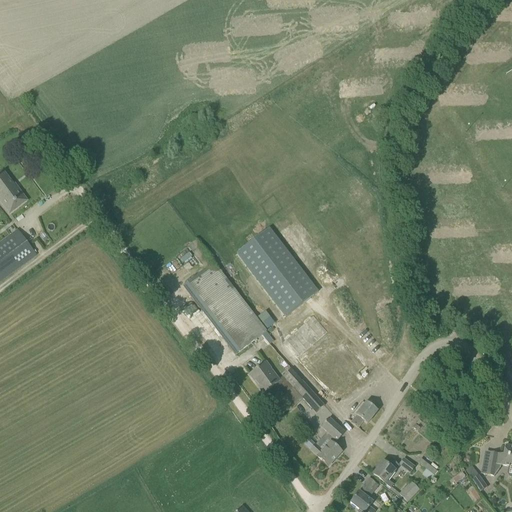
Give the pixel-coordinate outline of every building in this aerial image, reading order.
[(0,175),(0,204),(8,216),(27,202),(14,184),(13,185),(3,173),(0,175)] [(236,254),(285,318),(318,292),(269,229),(236,254)] [(0,242),(0,282),(36,256),(16,231),(0,242)] [(187,248),(205,270),(182,288),(234,357),(266,332),(195,242),(187,248)] [(356,285),(324,306),(351,346),(376,329),(356,299),(363,295),(356,285)] [(290,350),(323,391),(355,365),(345,353),(342,355),(334,344),(330,347),(316,329),(290,350)] [(286,396),(293,390),(301,382),(291,370),(279,380),(270,370),(271,369),(266,363),(249,375),(263,393),(275,384),(286,396)] [(301,382),(293,390),(315,415),(323,407),(301,382)] [(351,423),(357,429),(363,422),(366,424),(377,412),(366,403),(356,416),(357,417),(351,423)] [(326,434),(315,446),(310,451),(317,457),(316,457),(327,468),(341,453),(332,445),(335,442),(336,443),(344,433),(328,418),(320,428),(326,434)] [(489,462),(487,476),(494,477),(500,468),(501,466),(508,467),(509,465),(511,465),(511,447),(506,446),(504,455),(491,452),(489,462)] [(398,466),(409,475),(414,468),(403,459),(398,466)] [(421,459),(414,468),(431,480),(437,471),(421,459)] [(372,475),(380,481),(392,490),(394,487),(387,482),(398,467),(392,462),(388,467),(382,463),(372,475)] [(462,474),(453,481),(456,485),(464,478),(462,474)] [(472,481),(480,493),(487,488),(479,476),(472,481)] [(358,510),(357,511),(374,511),(369,507),(372,503),(368,499),(378,487),(369,479),(350,504),(358,510)] [(398,495),(407,504),(419,491),(410,483),(398,495)] [(475,490),(470,493),(475,501),(480,498),(475,490)]
